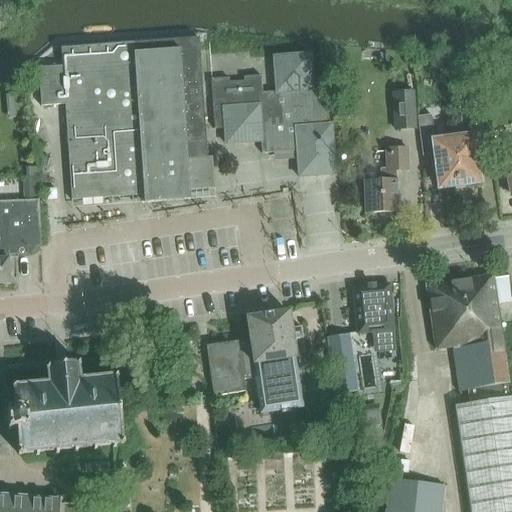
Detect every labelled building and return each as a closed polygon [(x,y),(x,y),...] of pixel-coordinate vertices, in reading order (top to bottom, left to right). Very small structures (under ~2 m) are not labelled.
[(190,192),(197,192),(216,190),(214,158),(208,158),(199,39),(62,49),(63,66),(39,68),(42,107),(65,106),(72,201),(113,198),(112,194),(143,192),(144,204),(191,200),(190,192)] [(230,78),(211,80),(215,129),(224,129),(226,146),(261,144),(262,155),(297,152),(296,128),(332,125),(329,88),(314,89),(311,55),(274,58),(276,93),(263,94),(262,76),(244,77),(244,80),(230,81),(230,78)] [(475,154),(493,152),(484,85),(453,90),(455,108),(459,107),(463,137),(436,141),(432,115),(418,117),(424,158),(435,157),(440,189),(479,183),(475,154)] [(415,131),(413,95),(394,96),(396,132),(415,131)] [(18,105),(9,105),(9,114),(18,114),(18,105)] [(332,125),(296,128),(297,152),(299,178),(335,175),(332,125)] [(409,172),(408,149),(386,150),(386,170),(379,170),(379,182),(364,182),(365,215),(399,214),(398,181),(396,181),(396,172),(409,172)] [(44,190),(44,200),(57,200),(56,190),(44,190)] [(109,202),(113,218),(140,211),(136,196),(109,202)] [(0,285),(10,285),(8,247),(41,246),(39,201),(0,202),(0,285)] [(68,239),(99,238),(98,218),(67,219),(68,239)] [(492,276),(425,286),(435,351),(452,349),(452,353),(458,392),(468,391),(470,404),(502,400),(500,386),(509,385),(496,303),(511,300),(511,294),(509,276),(492,278),(492,276)] [(356,320),(324,323),(327,350),(332,349),(353,347),(352,336),(372,334),(374,353),(396,352),(395,339),(391,285),(353,288),(356,320)] [(288,312),(247,319),(251,345),(254,365),(256,378),(262,414),(302,408),(295,361),(296,361),(295,357),(305,356),(303,342),(304,342),(302,330),(296,331),(295,328),(291,329),(288,312)] [(238,342),(208,347),(216,397),(246,392),(244,380),(256,378),(254,365),(251,345),(239,347),(238,342)] [(191,345),(174,347),(178,373),(195,371),(191,345)] [(353,347),(332,349),(338,394),(359,391),(353,347)] [(47,384),(12,387),(15,411),(6,412),(7,432),(16,431),(19,455),(123,445),(117,377),(79,380),(78,365),(45,368),(47,384)] [(511,511),(511,398),(502,400),(460,406),(455,407),(470,511),(511,511)] [(400,406),(399,423),(412,424),(414,407),(400,406)] [(339,432),(381,425),(379,410),(337,416),(339,432)] [(228,421),(217,422),(218,441),(229,441),(228,421)] [(270,432),(271,423),(250,422),(250,431),(270,432)] [(114,454),(17,461),(19,478),(115,471),(114,454)] [(390,480),(386,511),(441,511),(444,486),(390,480)] [(0,511),(60,511),(61,501),(11,497),(0,496),(0,511)]
